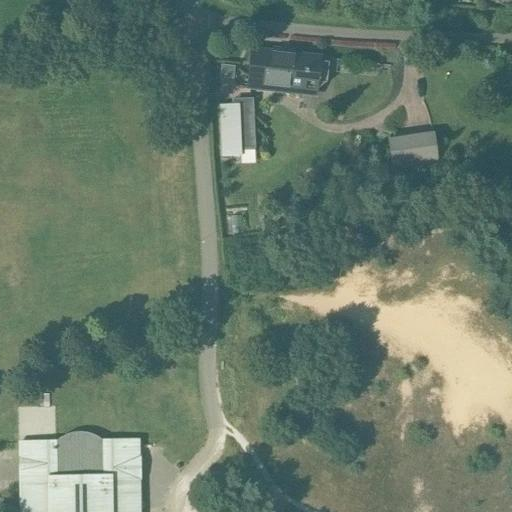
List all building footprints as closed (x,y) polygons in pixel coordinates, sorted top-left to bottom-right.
[(307,62),(307,57),(253,51),(250,83),(274,86),(274,91),(303,95),(304,89),(316,90),(325,83),(327,65),(322,64),(307,62)] [(233,80),(234,68),(222,66),(221,78),(233,80)] [(253,99),(237,100),(237,107),(232,108),(221,108),(223,156),(239,155),(239,150),(255,149),(253,99)] [(440,167),(435,133),(388,139),(393,174),(440,167)] [(18,511),(137,511),(137,478),(132,478),(131,466),(131,456),(137,456),(137,439),(101,439),(96,435),(90,432),(84,430),(77,430),(71,430),(64,432),(59,435),(53,439),(18,439),(18,456),(24,456),(24,462),(24,468),(18,468),(18,511)]
